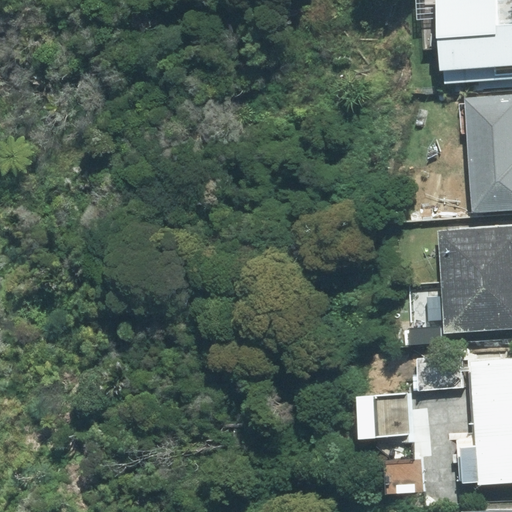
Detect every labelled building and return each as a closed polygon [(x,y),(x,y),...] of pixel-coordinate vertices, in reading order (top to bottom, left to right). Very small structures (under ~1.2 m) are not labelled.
[(511,0),(450,0),(456,81),(511,76),(511,0)] [(511,93),(475,97),(484,210),(511,207),(511,93)] [(511,224),(447,229),(450,279),(511,274),(511,224)] [(511,274),(450,279),(453,330),(511,326),(511,274)] [(426,389),(470,387),(468,357),(424,359),(426,389)] [(511,357),(484,360),(489,420),(511,418),(511,357)] [(511,478),(511,418),(489,420),(490,442),(475,443),(478,480),(493,478),(493,480),(511,478)] [(427,491),(426,458),(395,458),(396,492),(427,491)]
